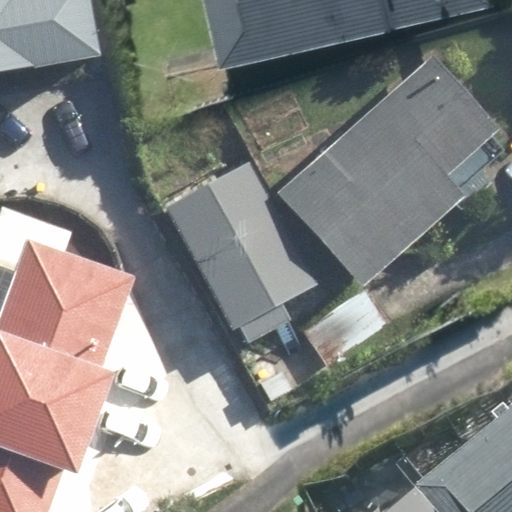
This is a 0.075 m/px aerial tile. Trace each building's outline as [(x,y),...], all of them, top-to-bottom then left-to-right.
[(0,0),(0,75),(103,58),(92,0),(0,0)] [(216,0),(230,55),(467,0),(216,0)] [(500,132),(430,57),(280,197),(365,288),(466,194),(451,178),(500,132)] [(243,162),(165,207),(238,330),(315,285),(243,162)] [(0,265),(16,271),(0,316),(0,511),(48,511),(64,469),(81,475),(117,374),(104,369),(137,278),(63,251),(69,234),(2,210),(0,215),(0,265)] [(359,287),(303,335),(332,369),(388,321),(359,287)] [(511,511),(511,423),(429,500),(422,493),(401,511),(511,511)]
